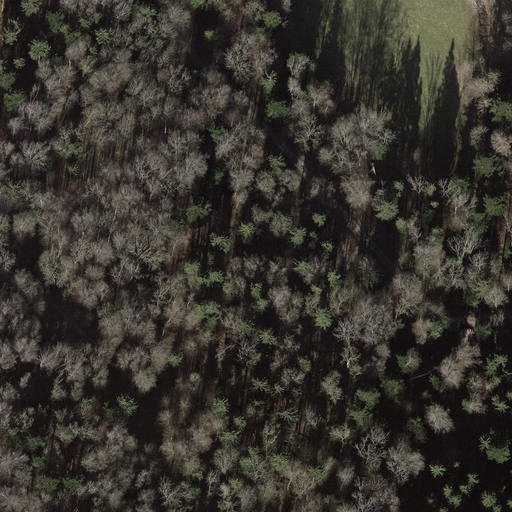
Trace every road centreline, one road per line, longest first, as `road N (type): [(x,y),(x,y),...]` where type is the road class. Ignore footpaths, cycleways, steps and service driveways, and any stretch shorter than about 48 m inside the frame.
road 1 (track): [(176,0),(215,85),(430,307),(477,326),(511,318)]
road 2 (track): [(0,264),(91,344),(126,395)]
